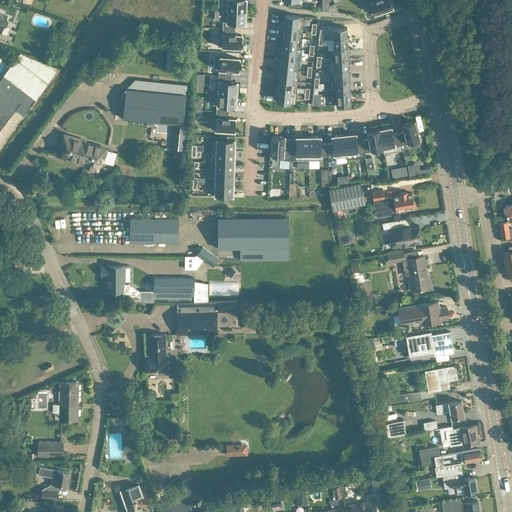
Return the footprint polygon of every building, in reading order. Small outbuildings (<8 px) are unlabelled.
[(224,0),(224,9),(224,10),(246,11),(246,0),(224,0)] [(366,0),(372,14),(392,7),(389,0),(366,0)] [(16,9),(5,5),(0,3),(0,32),(0,33),(6,18),(12,20),(16,9)] [(143,7),(142,22),(154,23),(154,22),(204,24),(204,9),(143,7)] [(223,9),(222,22),(223,22),(223,28),(235,28),(235,22),(245,23),(246,11),(224,10),(224,9),(223,9)] [(285,14),(284,26),(303,28),(304,16),(285,14)] [(284,26),(283,36),(297,38),(298,28),(303,28),(284,26)] [(347,27),(333,28),(333,39),(348,38),(347,27)] [(218,34),(218,46),(241,47),(242,35),(235,35),(235,28),(223,28),(222,34),(218,34)] [(283,36),(282,47),(296,49),(301,49),(302,38),(297,38),(283,36)] [(39,48),(41,42),(30,38),(28,43),(39,48)] [(348,38),(333,39),(334,50),(348,49),(348,38)] [(282,47),(281,58),(300,60),(300,59),(295,59),(296,49),(282,47)] [(348,49),(334,50),(334,61),(349,60),(348,49)] [(0,79),(0,129),(15,109),(23,115),(59,68),(59,67),(56,66),(20,52),(4,75),(0,79)] [(216,57),(215,69),(219,69),(218,75),(231,76),(231,70),(238,71),(239,58),(216,57)] [(281,58),(280,69),(294,70),(299,70),(300,60),(281,58)] [(330,72),(335,71),(349,71),(349,60),(334,61),(330,61),(330,72)] [(280,69),(279,79),(293,81),(298,81),(299,70),(294,70),(280,69)] [(349,71),(335,71),(335,82),(350,82),(349,71)] [(215,92),(215,93),(237,94),(237,82),(231,82),(231,76),(218,75),(218,81),(215,81),(215,92)] [(99,79),(97,88),(105,90),(107,81),(99,79)] [(279,79),(277,90),(296,92),(298,81),(293,81),(279,79)] [(350,82),(335,82),(336,93),(350,92),(350,82)] [(123,118),(183,124),(186,95),(126,88),(123,118)] [(277,90),(276,101),(291,103),(295,103),(296,92),(277,90)] [(214,92),(213,104),(216,105),(216,112),(229,112),(229,106),(236,106),(237,94),(215,93),(215,92),(214,92)] [(351,104),(350,92),(336,93),(337,104),(351,104)] [(212,117),(211,129),(234,131),(235,118),(228,118),(229,112),(216,112),(216,117),(212,117)] [(405,131),(399,133),(401,145),(408,143),(409,147),(421,143),(420,139),(415,121),(403,124),(405,131)] [(391,127),(379,129),(383,147),(394,145),(394,146),(401,145),(399,133),(398,133),(392,134),(391,127)] [(369,138),(363,139),(365,152),(371,151),(372,153),(384,151),(383,147),(379,129),(368,132),(369,138)] [(356,133),(344,135),(346,153),(357,152),(357,153),(365,152),(363,139),(357,140),(356,133)] [(78,161),(82,162),(83,162),(84,163),(84,164),(85,165),(85,166),(97,170),(100,161),(103,162),(107,148),(85,142),(84,143),(75,140),(75,137),(64,134),(61,145),(64,146),(61,157),(78,162),(78,161)] [(333,143),(326,143),(327,156),(334,155),(334,158),(347,156),(346,153),(344,135),(332,136),(333,143)] [(214,140),(213,151),(217,151),(234,152),(234,140),(229,140),(229,136),(214,136),(214,140)] [(271,154),(271,159),(283,159),(283,156),(290,156),(291,144),(284,143),(285,136),(272,136),(271,154)] [(320,136),(309,137),(309,160),(321,160),(321,156),(327,156),(326,143),(320,143),(320,136)] [(291,144),(290,156),(290,160),(309,160),(309,137),(297,137),(297,144),(291,144)] [(217,151),(216,162),(234,163),(234,152),(217,151)] [(216,172),(216,173),(233,173),(234,163),(216,162),(216,172)] [(212,172),(212,183),(233,184),(233,173),(216,173),(216,172),(212,172)] [(212,183),(212,195),(233,195),(233,184),(212,183)] [(360,183),(329,189),(333,206),(334,209),(365,203),(360,183)] [(383,191),(372,192),(374,201),(378,200),(379,205),(377,205),(378,216),(396,214),(395,211),(415,207),(412,193),(407,193),(407,191),(396,193),(396,196),(384,198),(383,191)] [(178,242),(178,218),(130,218),(130,242),(178,242)] [(288,218),(218,218),(218,249),(240,249),(240,260),(288,260),(288,218)] [(400,220),(382,223),(384,235),(391,234),(392,241),(393,246),(402,245),(413,243),(415,243),(415,242),(421,241),(418,225),(401,228),(400,220)] [(507,221),(499,222),(502,238),(510,237),(507,221)] [(509,251),(503,252),(505,264),(511,262),(511,245),(508,246),(509,251)] [(203,247),(197,254),(203,260),(212,267),(218,259),(203,247)] [(389,261),(404,259),(403,252),(388,254),(389,261)] [(423,256),(413,257),(408,258),(412,281),(410,282),(411,290),(429,288),(423,256)] [(140,299),(140,296),(140,291),(128,284),(124,284),(124,265),(107,265),(107,267),(101,267),(101,275),(107,275),(107,291),(124,291),(124,299),(140,299)] [(240,273),(232,268),(228,274),(235,279),(240,273)] [(194,278),(178,278),(154,277),(154,298),(194,298),(194,278)] [(237,300),(188,302),(177,302),(177,312),(177,332),(217,331),(216,311),(219,311),(219,312),(237,311),(237,300)] [(437,301),(428,302),(419,304),(398,308),(399,315),(393,316),(395,327),(407,325),(407,326),(409,325),(422,323),(431,322),(441,320),(449,319),(447,306),(439,308),(437,301)] [(366,309),(359,311),(362,322),(369,321),(366,309)] [(256,313),(245,313),(246,330),(257,329),(256,313)] [(427,332),(406,335),(409,355),(434,352),(434,356),(454,353),(450,331),(432,334),(427,335),(427,332)] [(150,334),(150,354),(151,355),(146,355),(146,371),(156,371),(156,372),(168,372),(167,354),(166,354),(165,334),(150,334)] [(427,392),(440,390),(450,388),(449,380),(458,379),(456,366),(456,365),(424,370),(427,392)] [(53,406),(53,410),(55,412),(59,412),(59,419),(68,420),(78,420),(78,409),(76,409),(76,405),(78,405),(78,390),(78,382),(60,381),(60,389),(59,404),(55,404),(53,406)] [(406,393),(389,396),(390,402),(407,399),(408,402),(422,399),(420,391),(406,393)] [(461,400),(452,402),(435,404),(437,414),(450,412),(451,418),(464,416),(461,400)] [(403,420),(385,423),(388,436),(406,433),(403,420)] [(436,420),(424,423),(425,430),(437,428),(436,420)] [(452,425),(440,427),(443,442),(449,441),(450,446),(463,444),(463,445),(468,444),(478,442),(475,425),(466,426),(465,426),(460,427),(460,428),(453,429),(452,425)] [(134,438),(123,438),(124,450),(134,450),(134,438)] [(62,455),(62,441),(39,441),(38,455),(62,455)] [(227,455),(247,454),(247,444),(226,445),(227,455)] [(438,446),(419,449),(421,465),(430,463),(429,456),(439,454),(438,446)] [(443,475),(443,476),(454,474),(462,473),(461,466),(458,467),(457,463),(481,459),(479,448),(434,456),(436,467),(444,465),(445,469),(436,470),(437,476),(443,475)] [(58,470),(40,467),(38,474),(52,477),(51,484),(42,489),(41,494),(35,494),(35,498),(41,498),(41,499),(47,499),(57,499),(58,490),(56,491),(57,485),(66,487),(69,472),(58,470)] [(454,474),(443,476),(445,488),(464,485),(465,493),(476,491),(474,476),(454,479),(454,474)] [(436,476),(423,476),(423,485),(437,484),(436,476)] [(139,485),(130,488),(121,491),(126,507),(127,508),(126,511),(146,511),(147,511),(142,511),(142,509),(136,508),(137,498),(142,496),(139,485)] [(390,485),(381,487),(382,495),(391,494),(390,485)] [(340,486),(332,488),(335,499),(342,498),(340,486)] [(281,505),(280,496),(270,498),(271,507),(281,505)] [(350,505),(345,506),(346,511),(377,511),(375,498),(367,499),(367,501),(350,505)] [(460,498),(450,500),(442,501),(443,511),(455,511),(462,511),(468,510),(468,511),(479,511),(478,500),(461,503),(460,498)] [(44,511),(61,511),(63,505),(53,503),(37,500),(37,501),(36,501),(25,499),(24,506),(24,507),(36,509),(37,506),(43,507),(45,509),(44,511)]
